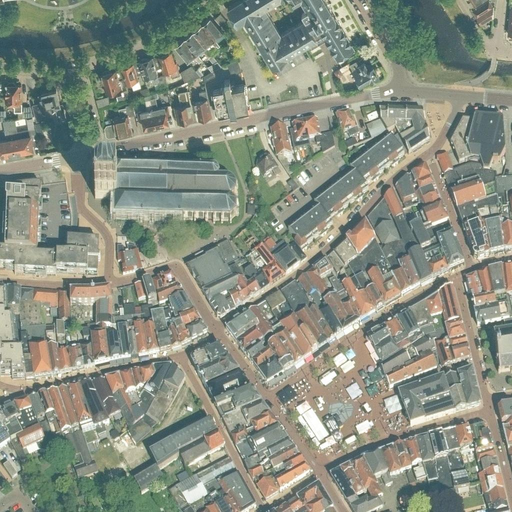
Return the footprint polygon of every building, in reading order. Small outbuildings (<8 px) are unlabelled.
[(325,39),(339,63),(344,60),(341,55),(353,48),(337,20),(324,0),(235,0),(227,5),(237,22),(244,18),(272,65),(287,56),(286,54),(315,38),(318,43),(325,39)] [(492,5),(489,0),(484,0),(472,8),(481,23),(492,17),(492,5)] [(214,18),(220,25),(227,20),(220,12),(214,18)] [(210,16),(201,23),(214,39),(223,31),(210,16)] [(214,46),(216,45),(218,47),(219,45),(214,39),(201,23),(192,30),(205,46),(210,41),(214,46)] [(211,52),(205,46),(192,30),(183,38),(196,53),(202,49),(207,55),(211,52)] [(202,60),(200,58),(196,53),(183,38),(175,45),(188,60),(193,56),(197,60),(199,59),(200,61),(202,60)] [(158,55),(163,72),(170,70),(172,77),(179,74),(177,67),(178,67),(176,61),(174,61),(171,51),(165,53),(163,52),(160,53),(159,54),(158,55)] [(154,83),(159,82),(157,76),(157,74),(152,57),(147,58),(144,57),(140,58),(140,60),(139,61),(142,73),(144,78),(151,76),(153,84),(154,83)] [(232,74),(242,70),(237,59),(227,63),(232,74)] [(136,75),(142,73),(139,61),(132,62),(136,75)] [(217,61),(207,66),(211,70),(221,65),(217,61)] [(357,61),(350,65),(354,70),(353,70),(356,76),(355,76),(360,84),(369,79),(370,80),(378,76),(373,66),(371,67),(368,64),(366,65),(364,61),(359,64),(357,61)] [(125,83),(131,81),(133,89),(140,87),(136,75),(132,62),(127,64),(125,63),(122,64),(121,66),(119,67),(120,68),(123,79),(125,83)] [(181,70),(183,77),(185,82),(200,76),(196,70),(191,65),(181,70)] [(341,68),(344,74),(351,71),(349,65),(341,68)] [(103,73),(100,74),(102,81),(104,80),(107,91),(120,88),(120,87),(125,85),(125,83),(123,79),(120,68),(109,71),(109,70),(106,70),(102,71),(103,73)] [(199,68),(196,70),(200,76),(204,74),(199,68)] [(339,68),(333,71),(337,77),(343,74),(339,68)] [(214,75),(212,70),(204,75),(205,80),(214,75)] [(164,75),(157,76),(159,82),(162,90),(168,89),(164,75)] [(229,78),(227,79),(233,111),(249,108),(244,83),(231,86),(229,78)] [(225,87),(213,90),(217,114),(233,111),(227,79),(224,79),(225,87)] [(6,84),(5,102),(15,103),(15,110),(21,110),(21,103),(21,93),(20,93),(20,84),(15,84),(14,82),(11,81),(9,82),(7,84),(6,84)] [(144,88),(140,90),(141,96),(144,95),(149,94),(147,87),(144,87),(144,88)] [(56,89),(39,94),(41,102),(33,104),(37,120),(45,117),(44,111),(56,108),(59,120),(66,118),(62,105),(59,105),(58,99),(56,89)] [(191,108),(190,103),(187,90),(178,92),(181,105),(175,106),(178,122),(191,119),(189,109),(191,108)] [(201,100),(194,101),(195,107),(196,107),(198,117),(211,115),(208,98),(207,99),(205,90),(199,91),(201,100)] [(144,95),(147,110),(137,112),(139,120),(142,119),(144,128),(145,128),(145,129),(153,127),(152,126),(156,125),(150,99),(149,94),(144,95)] [(95,99),(97,107),(110,104),(107,96),(95,99)] [(168,123),(166,114),(169,113),(167,105),(157,107),(155,97),(150,99),(156,125),(159,124),(159,126),(167,124),(167,123),(168,123)] [(113,136),(115,135),(116,136),(125,134),(126,136),(132,134),(128,115),(134,114),(132,103),(125,105),(126,106),(118,108),(120,115),(112,117),(113,124),(107,125),(105,127),(107,134),(109,136),(112,135),(113,136)] [(32,116),(30,106),(23,106),(24,116),(32,116)] [(394,130),(402,146),(408,157),(429,143),(421,113),(387,111),(387,112),(379,111),(380,124),(387,134),(394,130)] [(348,115),(335,117),(343,135),(346,133),(349,139),(359,134),(356,129),(357,129),(353,119),(351,120),(348,115)] [(0,140),(0,154),(6,154),(7,156),(15,155),(12,138),(9,120),(8,120),(8,119),(3,120),(7,139),(0,140)] [(15,119),(9,120),(12,138),(15,155),(24,153),(23,150),(32,149),(29,129),(17,131),(15,119)] [(317,121),(305,124),(308,140),(315,139),(316,146),(320,145),(322,156),(334,148),(331,135),(320,137),(317,121)] [(478,163),(480,167),(483,172),(489,172),(492,165),(497,165),(497,164),(499,164),(504,155),(502,124),(473,121),(473,123),(462,123),(450,146),(451,147),(458,165),(470,161),(470,162),(478,163)] [(309,143),(308,140),(305,124),(292,127),(296,142),(292,143),(293,151),(302,149),(301,145),(309,143)] [(271,131),(277,158),(278,162),(288,177),(292,174),(290,167),(288,167),(287,161),(284,162),(283,157),(290,155),(284,128),(271,131)] [(389,138),(383,143),(398,162),(404,157),(389,138)] [(354,140),(345,144),(348,150),(356,146),(354,140)] [(383,143),(377,148),(392,166),(398,162),(383,143)] [(377,148),(371,152),(386,171),(392,166),(377,148)] [(371,152),(365,157),(380,176),(386,171),(371,152)] [(443,176),(453,172),(450,163),(446,155),(437,159),(440,167),(443,176)] [(259,164),(258,169),(260,172),(259,172),(263,179),(272,173),(276,178),(281,175),(268,157),(261,162),(259,164)] [(365,157),(359,162),(374,180),(380,176),(365,157)] [(359,162),(353,166),(368,185),(374,180),(359,162)] [(494,183),(493,173),(489,172),(483,172),(480,167),(471,165),(453,172),(443,176),(450,193),(458,190),(457,188),(478,181),(481,191),(495,186),(494,183)] [(365,187),(368,185),(353,166),(349,169),(353,173),(350,175),(365,194),(368,192),(365,187)] [(422,167),(408,178),(410,182),(413,181),(415,185),(416,185),(421,183),(430,179),(425,168),(422,167)] [(95,193),(95,201),(115,202),(114,219),(112,221),(114,222),(116,220),(128,220),(128,223),(130,223),(130,220),(140,221),(140,224),(142,224),(142,221),(151,221),(151,224),(153,224),(153,221),(162,221),(162,224),(164,224),(164,221),(165,221),(165,223),(165,227),(160,233),(161,233),(163,230),(165,230),(170,230),(170,231),(171,231),(171,223),(171,221),(172,221),(172,224),(174,224),(174,221),(183,222),(183,224),(185,224),(185,222),(194,222),(194,225),(196,225),(196,222),(205,222),(205,225),(207,225),(207,222),(212,222),(213,225),(215,225),(215,222),(220,222),(220,225),(222,225),(222,222),(228,223),(229,225),(231,225),(230,222),(235,217),(238,218),(239,216),(236,215),(236,209),(239,208),(238,206),(235,207),(230,202),(232,201),(235,197),(237,198),(237,196),(235,195),(235,192),(238,191),(237,189),(235,190),(233,187),(235,185),(233,184),(232,185),(229,184),(229,181),(228,181),(227,183),(224,183),(224,180),(222,180),(222,183),(218,183),(218,177),(220,177),(219,175),(217,176),(216,174),(217,172),(216,171),(214,173),(208,172),(208,170),(206,170),(206,172),(197,172),(197,170),(194,170),(194,172),(186,172),(186,170),(184,170),(184,172),(175,172),(176,169),(173,169),(173,172),(165,171),(165,169),(163,169),(163,171),(154,171),(154,169),(152,169),(152,171),(142,171),(140,169),(139,171),(131,170),(131,168),(129,168),(129,170),(117,170),(115,168),(114,170),(116,171),(115,179),(95,179),(95,187),(95,193)] [(350,175),(344,180),(359,199),(365,194),(350,175)] [(410,182),(408,178),(396,189),(402,207),(403,206),(404,210),(405,211),(415,207),(420,206),(419,203),(417,200),(415,195),(412,187),(410,182)] [(433,188),(430,179),(421,183),(416,185),(419,193),(424,191),(433,188)] [(511,179),(494,183),(495,186),(497,198),(499,218),(505,253),(511,251),(511,179)] [(344,180),(338,184),(353,203),(359,199),(344,180)] [(298,189),(292,181),(287,185),(293,193),(298,189)] [(450,193),(452,199),(456,212),(472,206),(497,198),(495,186),(481,191),(478,181),(457,188),(458,190),(450,193)] [(338,184),(332,189),(347,208),(353,203),(338,184)] [(0,271),(15,272),(15,276),(50,277),(56,278),(56,276),(97,277),(99,245),(68,244),(67,259),(54,259),(54,260),(50,260),(47,260),(47,256),(37,255),(40,187),(0,192),(0,271)] [(437,196),(433,188),(424,191),(419,193),(415,195),(417,200),(419,203),(420,203),(428,200),(437,196)] [(332,189),(326,194),(341,213),(347,208),(332,189)] [(410,232),(404,217),(393,193),(384,201),(400,243),(404,251),(420,287),(430,282),(412,235),(410,232)] [(336,217),(341,213),(326,194),(321,198),(324,202),(336,217)] [(441,206),(437,196),(428,200),(420,203),(419,203),(423,213),(432,209),(441,206)] [(314,204),(315,206),(315,205),(317,208),(329,222),(336,217),(324,202),(321,198),(314,204)] [(489,256),(497,255),(505,253),(499,218),(497,198),(472,206),(478,223),(479,226),(481,226),(489,256)] [(383,249),(379,250),(381,253),(388,250),(392,258),(386,262),(390,271),(389,272),(397,291),(399,290),(402,297),(420,287),(404,251),(400,243),(384,201),(372,214),(380,229),(390,223),(398,242),(382,248),(383,249)] [(317,208),(312,212),(327,231),(332,227),(329,222),(317,208),(315,205),(315,206),(317,208)] [(427,222),(423,213),(420,206),(415,207),(421,222),(418,223),(419,228),(410,232),(412,235),(430,282),(432,281),(448,273),(441,253),(437,244),(435,244),(435,242),(434,241),(428,244),(423,231),(431,229),(428,222),(427,222)] [(448,224),(441,206),(432,209),(423,213),(427,222),(428,222),(431,229),(433,228),(433,230),(448,224)] [(456,212),(462,229),(478,223),(472,206),(456,212)] [(312,212),(306,217),(321,236),(327,231),(312,212)] [(372,214),(367,220),(374,232),(380,229),(372,214)] [(306,217),(300,222),(315,241),(321,236),(306,217)] [(300,222),(294,226),(309,245),(315,241),(300,222)] [(374,233),(381,245),(382,248),(398,242),(390,223),(380,229),(374,232),(374,233)] [(477,261),(489,256),(481,226),(479,226),(478,223),(462,229),(474,259),(477,261)] [(363,224),(345,243),(354,258),(355,257),(358,263),(359,265),(360,265),(363,272),(367,278),(384,308),(402,297),(399,290),(397,291),(389,272),(390,271),(386,262),(385,262),(381,253),(379,250),(375,242),(369,233),(363,224)] [(452,235),(448,224),(433,230),(433,228),(431,229),(423,231),(428,244),(434,241),(435,242),(452,235)] [(288,231),(289,233),(287,235),(294,244),(300,252),(302,254),(306,250),(305,248),(309,245),(294,226),(288,231)] [(131,241),(132,232),(124,232),(123,240),(131,241)] [(245,261),(251,269),(257,277),(260,275),(270,288),(285,277),(262,248),(249,232),(241,238),(254,253),(245,261)] [(457,247),(452,235),(435,242),(435,244),(437,244),(441,253),(457,247)] [(263,244),(265,246),(262,248),(285,277),(300,266),(300,265),(299,264),(288,249),(283,243),(275,248),(270,242),(268,239),(263,244)] [(215,249),(201,256),(185,265),(202,295),(231,279),(227,273),(234,269),(236,272),(237,271),(236,269),(240,267),(233,254),(227,243),(215,249)] [(345,243),(339,249),(333,254),(334,254),(343,271),(344,269),(346,268),(347,267),(355,281),(354,282),(362,295),(364,294),(375,314),(384,308),(367,278),(363,272),(360,265),(359,265),(358,263),(355,257),(354,258),(345,243)] [(294,244),(288,249),(299,264),(300,265),(307,260),(302,254),(300,252),(294,244)] [(117,248),(118,263),(121,263),(123,277),(142,271),(136,250),(129,248),(127,248),(128,254),(123,255),(123,247),(117,248)] [(464,267),(457,247),(441,253),(448,273),(464,267)] [(327,260),(337,276),(343,271),(334,254),(327,260)] [(325,261),(312,271),(320,281),(331,274),(333,278),(335,277),(333,273),(325,261)] [(511,267),(502,270),(502,271),(505,296),(507,299),(509,301),(511,315),(511,267)] [(229,296),(234,293),(237,291),(235,287),(242,280),(237,271),(236,272),(234,269),(227,273),(231,279),(202,295),(209,306),(210,306),(210,307),(229,296)] [(252,284),(251,284),(259,296),(270,288),(260,275),(257,277),(251,269),(245,274),(252,284)] [(334,292),(330,294),(329,295),(320,281),(312,271),(306,276),(323,305),(333,322),(336,320),(341,335),(352,328),(336,298),(335,298),(335,296),(336,295),(334,292)] [(486,275),(486,274),(492,299),(505,296),(502,271),(486,275)] [(345,278),(346,277),(343,273),(339,276),(345,285),(342,287),(340,283),(342,289),(360,323),(368,318),(355,293),(353,294),(348,283),(348,281),(345,278)] [(486,274),(475,279),(482,302),(492,299),(486,274)] [(172,276),(158,281),(164,291),(177,285),(172,276)] [(334,340),(341,335),(336,320),(333,322),(323,305),(306,276),(298,283),(308,299),(312,297),(316,304),(314,305),(315,308),(316,309),(318,314),(321,318),(334,340)] [(351,284),(346,277),(345,278),(348,281),(348,283),(353,294),(355,293),(368,318),(375,314),(364,294),(362,295),(354,282),(351,284)] [(336,298),(352,328),(360,323),(342,289),(340,283),(337,284),(335,279),(329,282),(334,292),(336,295),(335,296),(335,298),(336,298)] [(467,285),(472,304),(482,302),(475,279),(468,282),(467,285)] [(243,281),(242,280),(235,287),(237,291),(234,293),(241,308),(242,308),(259,296),(251,284),(247,287),(243,281)] [(153,283),(152,284),(156,295),(164,291),(158,281),(153,283)] [(328,346),(334,340),(321,318),(318,314),(316,309),(315,308),(314,305),(316,304),(312,297),(308,299),(298,283),(295,285),(305,300),(313,312),(308,315),(327,346),(328,346)] [(152,284),(150,284),(142,286),(146,301),(147,301),(149,309),(152,309),(158,307),(156,303),(158,302),(158,305),(160,305),(156,295),(152,284)] [(178,286),(177,285),(164,291),(156,295),(160,305),(168,303),(169,304),(171,304),(170,302),(183,296),(178,286)] [(296,319),(296,320),(317,352),(327,346),(308,315),(313,312),(305,300),(295,285),(281,295),(296,319)] [(138,303),(143,302),(146,301),(142,286),(135,288),(138,303)] [(11,291),(0,290),(0,317),(9,317),(9,309),(10,309),(11,291)] [(460,325),(452,290),(436,299),(446,330),(445,330),(446,334),(447,341),(449,344),(451,353),(467,349),(465,340),(460,325)] [(20,292),(11,291),(10,309),(9,309),(9,317),(20,317),(21,317),(20,292)] [(40,309),(42,309),(42,307),(41,305),(34,304),(33,293),(20,292),(21,317),(20,317),(21,324),(22,338),(27,337),(30,337),(34,382),(52,378),(48,352),(46,336),(47,336),(46,329),(45,329),(44,322),(43,322),(42,315),(40,315),(40,309)] [(70,307),(90,307),(96,306),(96,319),(111,319),(111,305),(111,292),(90,295),(70,295),(70,307)] [(33,293),(34,304),(41,305),(41,293),(33,293)] [(57,294),(41,293),(41,305),(42,307),(42,309),(49,309),(58,310),(57,294)] [(235,312),(241,308),(234,293),(229,296),(230,299),(229,300),(235,312)] [(59,295),(59,323),(69,323),(69,295),(59,295)] [(293,317),(291,318),(284,306),(285,306),(279,295),(265,304),(269,310),(271,314),(275,321),(280,328),(284,335),(302,363),(307,359),(311,357),(296,333),(292,326),(297,324),(295,320),(296,320),(296,319),(295,320),(293,317)] [(193,314),(183,296),(170,302),(171,304),(169,304),(170,308),(168,309),(168,310),(169,310),(172,324),(193,314)] [(220,320),(235,312),(229,300),(230,299),(229,296),(210,307),(217,319),(220,320)] [(511,327),(511,324),(511,320),(509,321),(508,321),(507,305),(505,299),(507,299),(505,296),(492,299),(482,302),(472,304),(477,328),(503,323),(505,329),(511,327)] [(436,299),(424,306),(434,333),(432,333),(433,336),(428,337),(429,340),(432,346),(434,345),(447,341),(446,334),(445,330),(446,330),(436,299)] [(170,308),(169,304),(168,303),(160,305),(158,305),(158,302),(156,303),(158,307),(152,309),(153,315),(162,313),(163,313),(163,316),(170,314),(168,310),(168,309),(170,308)] [(265,304),(257,309),(261,315),(269,310),(265,304)] [(125,320),(132,319),(142,318),(141,310),(135,310),(134,306),(124,307),(125,320)] [(424,306),(408,315),(419,333),(423,340),(425,342),(429,340),(428,337),(433,336),(432,333),(434,333),(424,306)] [(149,309),(141,310),(142,318),(145,317),(147,325),(145,326),(150,357),(159,355),(159,356),(160,355),(155,324),(152,325),(150,316),(153,315),(152,309),(149,309)] [(256,309),(248,316),(259,332),(258,333),(263,341),(272,335),(271,333),(273,333),(273,332),(269,326),(261,315),(257,309),(256,309)] [(181,349),(182,349),(175,335),(170,325),(172,324),(169,310),(168,310),(170,314),(163,316),(163,313),(162,313),(171,352),(181,349)] [(160,355),(171,352),(162,313),(153,315),(150,316),(152,325),(155,324),(160,355)] [(194,314),(193,314),(172,324),(170,325),(175,335),(183,331),(185,334),(186,334),(194,330),(194,329),(201,326),(194,314)] [(416,344),(423,340),(419,333),(408,315),(395,323),(407,342),(414,339),(416,344)] [(248,316),(226,330),(237,345),(257,333),(258,333),(259,332),(248,316)] [(0,352),(9,352),(21,351),(21,338),(22,338),(21,324),(20,317),(9,317),(0,317),(0,352)] [(148,358),(150,357),(145,326),(147,325),(145,317),(142,318),(132,319),(133,327),(138,359),(148,357),(148,358)] [(83,341),(86,341),(87,347),(92,346),(95,369),(108,365),(109,365),(105,327),(110,326),(111,322),(111,319),(96,319),(96,328),(87,329),(87,332),(81,332),(83,341)] [(125,320),(124,320),(123,320),(124,323),(116,324),(122,362),(130,361),(126,333),(127,333),(126,328),(133,327),(132,319),(125,320)] [(123,320),(111,322),(110,326),(105,327),(109,365),(122,362),(116,324),(124,323),(123,320)] [(311,357),(317,352),(296,320),(295,320),(297,324),(292,326),(296,333),(311,357)] [(275,322),(269,326),(273,332),(273,333),(271,333),(272,335),(276,341),(293,370),(294,369),(302,363),(284,335),(280,328),(275,321),(275,322)] [(383,330),(382,331),(389,341),(398,355),(409,348),(394,324),(383,330)] [(56,328),(46,329),(47,336),(46,336),(48,352),(52,378),(61,377),(62,377),(59,355),(57,341),(57,325),(56,325),(56,328)] [(63,325),(57,325),(57,341),(59,355),(62,377),(71,374),(64,346),(65,345),(65,340),(64,326),(63,326),(63,325)] [(67,325),(64,326),(65,340),(65,345),(64,346),(71,374),(83,371),(79,350),(72,351),(70,336),(68,334),(67,325)] [(206,335),(201,326),(194,329),(194,330),(186,334),(190,345),(205,338),(206,335)] [(130,361),(138,359),(133,327),(126,328),(127,333),(126,333),(130,361)] [(182,349),(190,345),(186,334),(185,334),(183,331),(175,335),(182,349)] [(389,341),(382,331),(369,338),(368,342),(373,352),(381,366),(398,355),(389,341)] [(511,331),(494,334),(500,374),(511,372),(511,331)] [(257,333),(237,345),(245,356),(252,365),(265,356),(264,355),(260,349),(262,348),(265,345),(263,341),(258,333),(257,333)] [(276,362),(258,373),(267,386),(282,376),(293,370),(276,341),(272,335),(263,341),(265,345),(268,349),(276,362)] [(26,382),(34,382),(30,337),(27,337),(28,343),(29,350),(30,361),(25,361),(26,382)] [(403,354),(378,370),(384,380),(407,368),(430,356),(436,353),(434,345),(432,346),(429,340),(425,342),(423,343),(417,346),(411,349),(403,354)] [(442,369),(454,365),(451,353),(449,344),(447,341),(434,345),(436,353),(442,369)] [(265,356),(252,365),(257,373),(258,373),(276,362),(268,349),(265,345),(262,348),(260,349),(264,355),(265,356)] [(79,350),(83,371),(95,369),(92,346),(87,347),(79,349),(79,350)] [(217,349),(204,355),(211,369),(228,361),(219,349),(217,349)] [(470,361),(467,349),(451,353),(454,365),(470,361)] [(25,361),(24,361),(23,351),(21,351),(9,352),(10,378),(12,378),(12,381),(25,381),(25,382),(26,382),(25,361)] [(0,378),(10,378),(9,352),(0,352),(0,378)] [(192,363),(198,376),(211,369),(204,355),(192,360),(192,363)] [(436,371),(430,356),(407,368),(384,380),(390,390),(436,371)] [(198,376),(205,390),(238,375),(229,361),(228,361),(211,369),(198,376)] [(158,398),(164,386),(162,385),(171,369),(152,370),(156,378),(146,390),(144,393),(155,400),(155,398),(158,398)] [(152,370),(138,374),(146,390),(156,378),(152,370)] [(479,407),(480,407),(472,371),(457,376),(462,392),(448,397),(455,414),(479,407)] [(138,374),(131,376),(140,399),(146,390),(138,374)] [(239,375),(238,375),(205,390),(214,406),(238,395),(250,390),(239,375)] [(118,379),(125,395),(134,410),(137,409),(143,419),(144,419),(145,418),(155,400),(144,393),(140,399),(131,376),(118,379)] [(462,392),(457,376),(442,382),(448,397),(462,392)] [(118,379),(105,382),(113,399),(120,414),(129,431),(143,419),(137,409),(134,410),(125,395),(118,379)] [(454,415),(455,414),(448,397),(442,382),(441,381),(434,384),(401,396),(398,397),(399,399),(403,408),(403,409),(405,416),(406,417),(409,426),(410,428),(412,428),(412,427),(424,423),(424,424),(425,423),(454,414),(454,415)] [(104,382),(91,386),(107,425),(110,424),(108,421),(120,414),(113,399),(112,399),(104,382)] [(106,435),(103,427),(107,425),(91,386),(79,388),(92,423),(98,438),(106,435)] [(99,442),(98,438),(92,423),(79,388),(67,391),(82,433),(88,447),(91,454),(95,452),(92,445),(99,442)] [(260,405),(250,390),(238,395),(214,406),(217,412),(217,411),(222,421),(235,416),(260,405)] [(92,464),(90,456),(89,455),(91,454),(88,447),(82,433),(67,391),(58,394),(79,456),(80,456),(84,466),(74,469),(78,481),(98,474),(94,463),(92,464)] [(61,435),(70,460),(78,457),(78,456),(79,456),(58,394),(47,396),(57,422),(61,435)] [(48,425),(53,424),(57,436),(61,435),(57,422),(47,396),(37,399),(48,425)] [(27,461),(26,459),(29,457),(38,452),(39,452),(48,454),(57,450),(48,426),(48,425),(37,399),(29,402),(32,411),(37,421),(44,418),(45,419),(46,422),(39,425),(44,440),(39,428),(38,429),(31,411),(27,402),(14,406),(21,419),(15,422),(21,437),(15,439),(23,453),(24,456),(27,461)] [(269,417),(260,405),(235,416),(222,421),(230,438),(243,432),(242,429),(269,417)] [(10,443),(21,464),(27,461),(24,456),(23,453),(15,439),(21,437),(15,422),(21,419),(14,406),(0,412),(0,413),(8,429),(4,431),(7,436),(5,437),(9,443),(10,443)] [(508,429),(502,430),(511,429),(511,406),(500,408),(501,412),(499,412),(502,427),(507,426),(508,429)] [(0,449),(9,443),(5,437),(7,436),(4,431),(8,429),(0,413),(0,449)] [(300,417),(305,426),(311,423),(306,414),(300,417)] [(278,429),(269,417),(242,429),(243,432),(249,442),(249,444),(278,429)] [(137,433),(144,443),(160,431),(153,421),(137,433)] [(155,468),(133,481),(136,488),(141,497),(153,490),(163,484),(163,483),(162,480),(158,474),(179,460),(177,457),(178,456),(216,437),(209,423),(148,455),(155,468)] [(486,427),(483,425),(469,429),(470,434),(471,434),(473,448),(481,446),(479,437),(488,435),(486,427)] [(236,449),(245,466),(288,443),(278,429),(249,444),(249,442),(236,449)] [(470,434),(469,434),(468,429),(455,432),(459,451),(460,456),(460,457),(461,457),(474,453),(473,448),(471,434),(470,434)] [(502,430),(505,444),(508,455),(511,454),(511,429),(502,430)] [(230,438),(236,449),(249,442),(243,432),(230,438)] [(454,492),(469,489),(464,469),(463,469),(461,457),(460,457),(460,456),(459,451),(455,432),(440,436),(446,456),(448,459),(449,463),(447,464),(451,478),(451,479),(454,492)] [(115,433),(109,436),(112,444),(119,439),(115,433)] [(493,452),(488,435),(479,437),(481,446),(473,448),(474,453),(475,457),(493,452)] [(440,436),(428,439),(438,482),(442,496),(454,493),(454,492),(451,479),(451,478),(447,464),(449,463),(448,459),(446,456),(440,436)] [(178,456),(177,457),(179,460),(184,470),(223,450),(216,437),(178,456)] [(428,439),(415,443),(428,479),(430,485),(431,495),(432,498),(437,498),(438,502),(442,500),(443,500),(442,496),(438,482),(428,439)] [(271,463),(293,451),(288,443),(245,466),(244,466),(248,474),(259,469),(262,467),(271,463)] [(415,443),(402,447),(408,462),(411,471),(410,468),(417,467),(419,471),(413,473),(416,483),(426,480),(427,484),(428,484),(432,499),(432,498),(431,495),(430,485),(428,479),(415,443)] [(402,447),(393,450),(398,466),(408,462),(402,447)] [(415,484),(410,471),(411,471),(408,462),(398,466),(393,450),(379,455),(379,456),(389,479),(406,472),(408,476),(406,476),(410,486),(413,496),(417,494),(414,485),(415,484)] [(298,460),(293,451),(271,463),(268,465),(273,473),(298,460)] [(495,460),(493,452),(475,457),(477,465),(481,464),(495,460)] [(374,481),(380,478),(385,488),(392,484),(389,479),(379,456),(363,461),(380,498),(382,497),(374,481)] [(268,475),(273,484),(283,479),(304,468),(298,460),(273,473),(268,475)] [(497,471),(495,460),(481,464),(477,465),(479,475),(483,474),(497,471)] [(11,466),(20,478),(27,473),(17,461),(11,466)] [(190,480),(178,488),(191,511),(217,511),(216,509),(215,508),(211,500),(210,499),(206,489),(218,482),(236,473),(235,472),(229,461),(193,480),(190,481),(190,480)] [(377,499),(380,498),(363,461),(349,468),(363,496),(362,496),(362,497),(367,494),(371,501),(368,503),(369,506),(377,501),(377,499)] [(8,465),(3,469),(12,481),(17,478),(8,465)] [(268,476),(262,467),(259,469),(248,474),(248,475),(253,483),(259,480),(264,478),(266,479),(268,478),(267,476),(268,476)] [(273,484),(279,494),(309,475),(304,468),(283,479),(273,484)] [(349,468),(341,473),(356,499),(357,500),(362,497),(362,496),(363,496),(349,468)] [(499,481),(497,471),(483,474),(479,475),(479,476),(478,476),(480,486),(483,485),(499,481)] [(236,473),(218,482),(223,492),(227,499),(229,498),(231,500),(237,511),(249,511),(255,509),(236,473)] [(350,510),(358,506),(359,505),(358,504),(356,505),(355,502),(356,502),(355,501),(357,500),(356,499),(341,473),(332,477),(331,479),(350,510)] [(279,495),(268,478),(266,479),(264,478),(259,480),(253,483),(266,503),(279,495)] [(500,481),(499,481),(483,485),(480,486),(482,495),(503,491),(500,481)] [(218,482),(206,489),(210,499),(211,500),(218,495),(219,497),(223,505),(227,511),(237,511),(231,500),(229,498),(227,499),(223,492),(218,482)] [(319,486),(297,501),(303,511),(333,511),(332,511),(324,496),(319,486)] [(169,493),(168,493),(175,504),(177,507),(179,511),(191,511),(178,488),(169,493)] [(506,504),(503,491),(482,495),(482,497),(483,496),(485,501),(487,508),(506,504)] [(454,495),(454,493),(442,496),(443,500),(442,500),(445,511),(452,511),(458,510),(454,495)] [(371,501),(367,494),(362,497),(357,500),(355,501),(356,502),(355,502),(356,505),(358,504),(366,500),(368,503),(371,501)] [(218,495),(211,500),(215,508),(216,509),(217,511),(227,511),(223,505),(219,497),(218,495)] [(376,511),(382,509),(377,501),(369,506),(368,503),(366,500),(358,504),(359,505),(358,506),(350,510),(351,511),(376,511)] [(303,511),(297,501),(285,509),(287,511),(303,511)]
